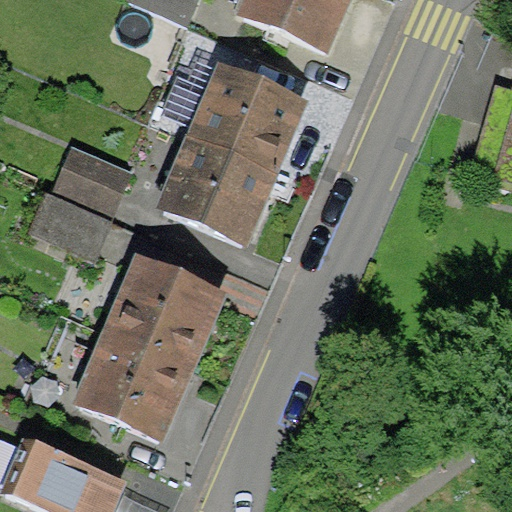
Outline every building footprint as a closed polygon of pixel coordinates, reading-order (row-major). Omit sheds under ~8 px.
[(221,0),(208,40),(306,72),(329,0),(221,0)] [(194,72),(140,224),(231,257),(286,105),(194,72)] [(511,87),(511,89),(496,84),(470,179),(511,190),(511,87)] [(144,274),(87,411),(179,449),(235,312),(144,274)] [(64,454),(41,506),(55,511),(133,511),(143,489),(64,454)]
